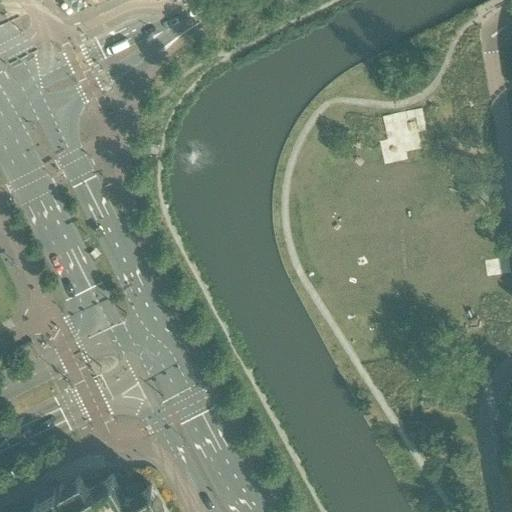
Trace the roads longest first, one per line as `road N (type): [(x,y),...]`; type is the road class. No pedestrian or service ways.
road 1 (secondary): [(165,335),(44,114)]
road 2 (secondary): [(1,121),(117,334)]
road 3 (tertiary): [(258,511),(165,335)]
road 4 (secondary): [(44,114),(184,19)]
road 5 (secondary): [(184,19),(141,28),(29,83)]
road 6 (tertiary): [(138,373),(213,511)]
road 7 (secondary): [(0,444),(138,373)]
road 8 (secondary): [(117,334),(0,391)]
